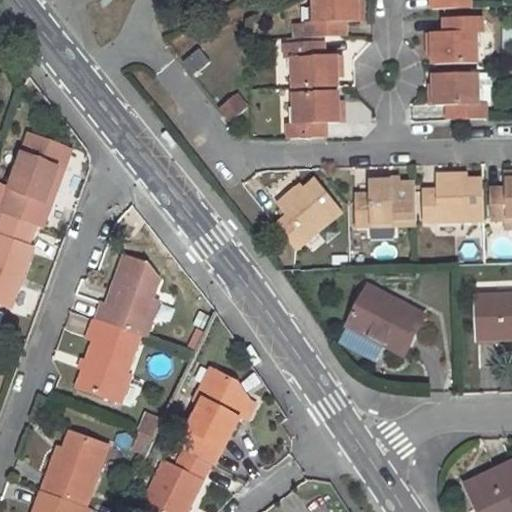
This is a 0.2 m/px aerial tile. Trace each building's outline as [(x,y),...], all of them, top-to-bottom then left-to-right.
[(357,0),(313,0),(315,23),(306,24),(307,39),(345,38),(345,23),(358,23),(357,0)] [(431,0),(431,9),(470,8),(470,0),(431,0)] [(483,18),(445,19),(445,33),(434,33),(434,65),(477,64),(476,34),(484,34),(483,18)] [(284,46),(284,60),(293,60),(294,90),(338,89),(338,58),(323,58),(323,44),(284,46)] [(198,51),(183,64),(194,77),(210,66),(198,51)] [(477,75),(434,77),(434,108),(448,108),(448,121),(486,120),(486,105),(478,105),(477,75)] [(326,140),(326,125),(339,124),(338,94),(294,96),(294,125),(288,125),(288,141),(326,140)] [(237,96),(220,111),(231,124),(248,109),(237,96)] [(58,170),(23,157),(10,193),(22,197),(17,211),(46,222),(52,206),(46,205),(51,189),(58,170)] [(505,189),(490,190),(491,221),(511,220),(511,174),(505,175),(505,189)] [(439,191),(424,192),(425,223),(484,222),(483,181),(453,182),(453,177),(438,177),(439,191)] [(292,195),(279,205),(289,217),(277,225),(296,249),(343,212),(318,180),(295,198),(292,195)] [(371,195),(357,196),(357,230),(417,227),(415,185),(387,186),(387,180),(371,181),(371,195)] [(57,191),(51,189),(46,205),(52,206),(57,191)] [(17,211),(13,222),(37,230),(43,232),(46,222),(17,211)] [(13,222),(4,219),(0,231),(0,307),(9,311),(19,281),(24,284),(35,252),(30,250),(37,230),(13,222)] [(139,339),(144,342),(150,325),(144,322),(151,303),(158,283),(146,268),(123,259),(105,309),(100,307),(94,323),(139,339)] [(369,288),(349,325),(405,355),(425,318),(369,288)] [(511,296),(477,298),(478,341),(511,340),(511,296)] [(158,305),(151,303),(144,322),(150,325),(158,305)] [(93,345),(76,390),(116,405),(126,377),(139,339),(94,323),(92,322),(86,342),(93,345)] [(199,405),(176,448),(181,451),(208,464),(212,466),(237,418),(234,416),(244,397),(233,383),(210,370),(192,402),(199,405)] [(126,377),(116,405),(122,407),(132,379),(126,377)] [(246,401),(244,397),(234,416),(237,418),(246,401)] [(44,494),(89,511),(111,450),(72,436),(62,463),(57,460),(44,494)] [(183,511),(208,464),(181,451),(173,467),(162,462),(139,505),(153,511),(183,511)] [(511,511),(511,463),(466,486),(477,508),(483,505),(486,511),(511,511)] [(91,511),(89,511),(44,494),(37,511),(91,511)]
